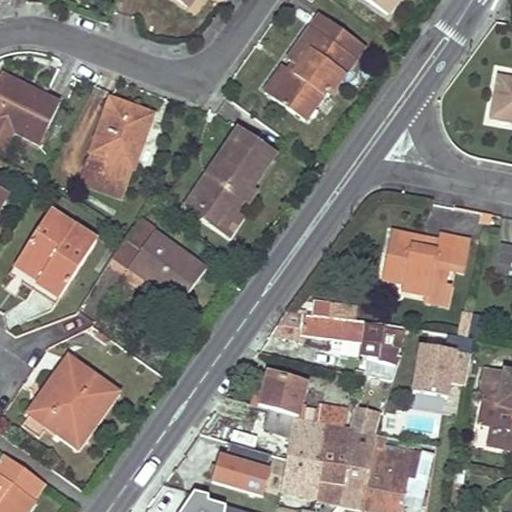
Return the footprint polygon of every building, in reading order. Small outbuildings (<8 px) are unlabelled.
[(188,9),(194,0),(186,0),(182,5),(188,9)] [(364,0),(387,16),(398,0),(364,0)] [(294,76),(291,74),(289,73),(270,99),(303,122),(324,95),(328,97),(363,48),(319,18),(288,62),(293,66),(298,70),(294,76)] [(294,76),(298,70),(293,66),(289,73),(291,74),(294,76)] [(270,99),(289,73),(283,68),(264,95),(270,99)] [(15,84),(8,80),(1,76),(0,78),(0,128),(38,147),(59,106),(36,94),(34,98),(14,87),(15,84)] [(511,82),(498,80),(490,119),(511,123),(511,82)] [(127,185),(140,151),(153,118),(108,102),(84,168),(127,185)] [(228,154),(218,169),(216,169),(215,169),(214,169),(212,170),(211,171),(210,172),(210,173),(210,175),(210,176),(211,177),(211,179),(206,187),(202,184),(189,203),(201,212),(198,217),(217,231),(229,213),(233,216),(244,202),(245,202),(247,201),(248,201),(249,200),(250,199),(251,197),(251,195),(249,193),(247,190),(244,188),(255,172),(261,176),(270,162),(247,147),(251,141),(248,139),(236,132),(224,151),(228,154)] [(274,156),(251,141),(247,147),(270,162),(274,156)] [(127,185),(84,168),(78,186),(121,201),(127,185)] [(198,217),(201,212),(189,203),(185,208),(198,217)] [(44,273),(40,278),(37,283),(36,285),(58,301),(95,243),(48,213),(20,257),(44,273)] [(229,239),(241,222),(233,216),(229,213),(217,231),(229,239)] [(128,268),(153,234),(138,224),(114,258),(128,268)] [(425,240),(391,233),(381,282),(401,286),(400,294),(408,295),(404,316),(428,321),(433,300),(427,299),(430,284),(460,290),(470,242),(438,236),(437,242),(434,253),(422,250),(425,240)] [(128,268),(154,287),(180,305),(205,271),(153,234),(128,268)] [(437,242),(425,240),(422,250),(434,253),(437,242)] [(511,276),(511,245),(503,243),(495,272),(511,276)] [(44,273),(20,257),(14,267),(37,283),(40,278),(44,273)] [(467,335),(471,316),(462,314),(458,338),(466,340),(467,335)] [(303,337),(306,321),(283,318),(272,332),(303,337)] [(400,351),(404,334),(306,321),(303,337),(361,344),(359,356),(378,358),(378,356),(396,362),(398,357),(400,351)] [(466,388),(471,356),(421,348),(414,395),(448,401),(450,385),(466,388)] [(367,361),(365,375),(393,378),(395,364),(367,361)] [(43,407),(38,403),(29,415),(78,449),(115,396),(67,362),(56,377),(62,381),(43,407)] [(511,452),(511,374),(486,369),(481,397),(499,401),(489,447),(511,452)] [(342,453),(348,434),(342,432),(345,409),(320,406),(319,412),(304,409),(305,407),(300,406),(306,385),(267,374),(258,408),(269,411),(297,419),(307,422),(306,426),(324,428),(321,449),(342,453)] [(43,407),(62,381),(56,377),(38,403),(43,407)] [(352,404),(356,386),(314,377),(310,396),(352,404)] [(373,444),(376,437),(381,418),(355,410),(348,434),(342,453),(339,471),(345,472),(340,504),(351,507),(362,509),(373,444)] [(303,497),(317,500),(322,468),(318,467),(321,449),(324,428),(306,426),(307,422),(297,419),(269,411),(263,429),(289,440),(286,460),(280,493),(303,497)] [(387,440),(376,437),(373,444),(362,509),(376,511),(402,511),(407,479),(415,480),(421,453),(403,449),(385,446),(387,440)] [(266,471),(271,456),(229,443),(224,458),(219,457),(211,482),(261,497),(269,472),(266,471)] [(329,502),(340,504),(345,472),(339,471),(342,453),(321,449),(318,467),(322,468),(317,500),(329,502)] [(0,511),(26,511),(32,504),(30,502),(43,485),(3,457),(0,461),(0,511)] [(461,485),(463,478),(464,470),(454,468),(451,484),(461,485)] [(186,511),(261,511),(189,500),(186,511)]
